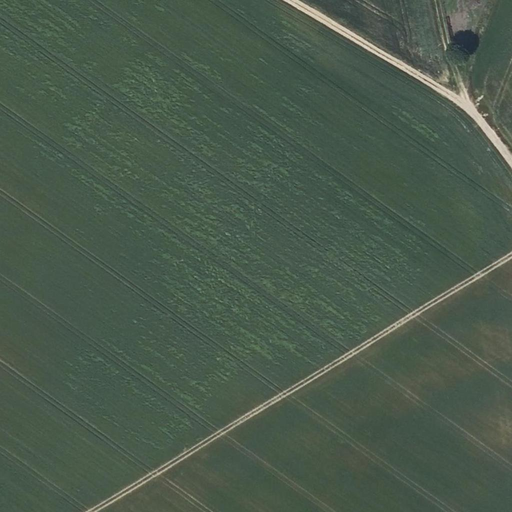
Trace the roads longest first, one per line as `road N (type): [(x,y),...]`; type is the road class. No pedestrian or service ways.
road 1 (track): [(90,511),(336,370),(511,248)]
road 2 (track): [(296,0),(440,82),(511,163)]
